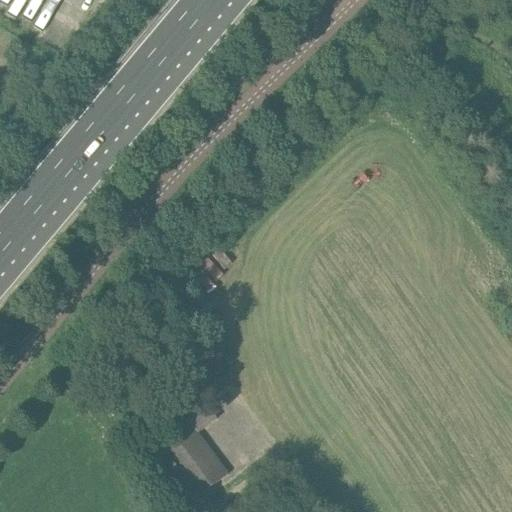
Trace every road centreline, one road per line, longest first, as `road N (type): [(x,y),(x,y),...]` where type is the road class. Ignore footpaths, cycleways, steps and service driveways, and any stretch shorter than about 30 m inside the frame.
road 1 (residential): [(0,378),(158,193),(350,0)]
road 2 (motorway): [(0,246),(208,0)]
